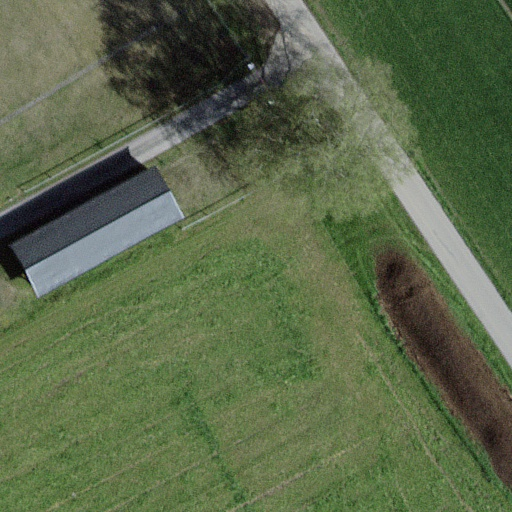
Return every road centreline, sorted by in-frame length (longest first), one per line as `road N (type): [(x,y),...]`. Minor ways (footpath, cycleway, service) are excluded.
road 1 (unclassified): [(279,0),(511,341)]
road 2 (track): [(0,217),(318,58)]
